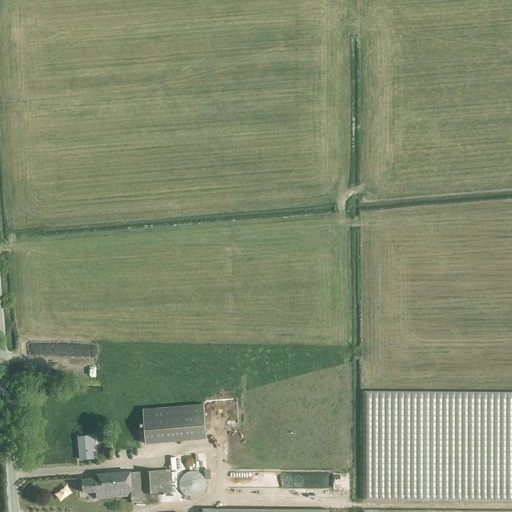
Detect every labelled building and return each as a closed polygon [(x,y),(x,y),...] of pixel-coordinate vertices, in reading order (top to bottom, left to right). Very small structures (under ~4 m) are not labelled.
[(378,421),(381,425),(380,426),(381,425),(382,426),(382,425),(390,420),(395,427),(399,422),(405,432),(412,424),(412,426),(425,418),(420,410),(430,410),(430,407),(455,391),(367,390),(367,421),(378,421)] [(145,443),(206,438),(203,404),(142,409),(145,443)] [(94,435),(78,437),(80,459),(93,458),(92,445),(95,445),(94,435)] [(97,498),(131,495),(132,502),(146,501),(145,493),(172,492),(171,470),(131,472),(131,471),(96,473),(97,478),(82,479),(83,493),(96,492),(97,498)] [(193,497),(197,497),(200,495),(203,493),(205,489),(206,486),(206,483),(205,479),(204,477),(202,474),(199,472),(196,471),(192,471),(189,471),(186,472),(184,473),(181,476),(180,479),(179,482),(179,484),(179,487),(181,490),(183,493),(185,495),(188,497),(193,497)]
